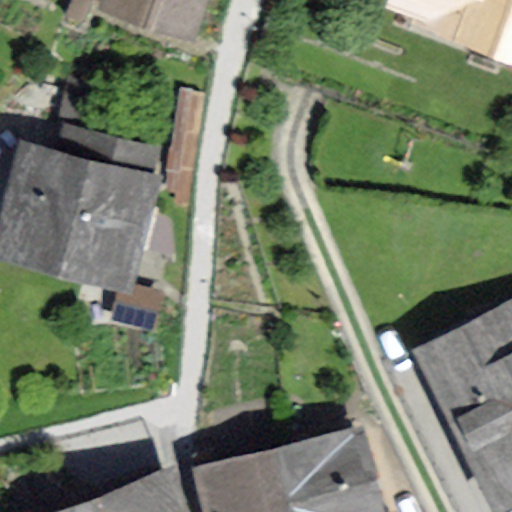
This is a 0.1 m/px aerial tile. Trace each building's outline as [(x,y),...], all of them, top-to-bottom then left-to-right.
[(205,0),(105,0),(103,9),(191,41),(205,0)] [(511,0),(423,0),(416,23),(511,58),(511,0)] [(59,158),(25,148),(0,236),(0,249),(125,285),(155,182),(146,179),(153,153),(67,129),(59,158)] [(511,300),(422,343),(499,504),(511,497),(511,300)] [(406,511),(377,413),(203,464),(216,511),(406,511)] [(185,511),(169,469),(47,511),(185,511)]
